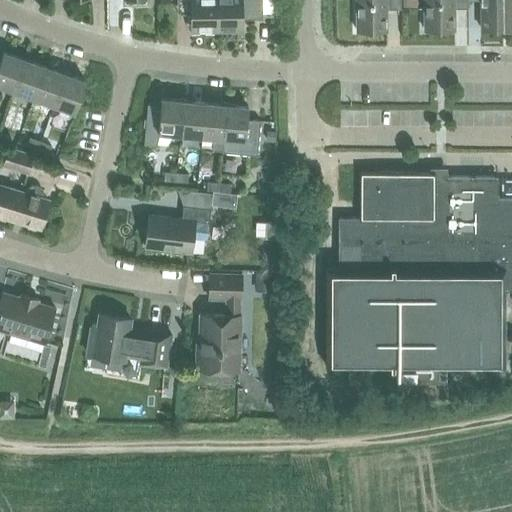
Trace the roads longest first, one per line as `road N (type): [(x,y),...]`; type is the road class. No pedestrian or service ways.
road 1 (track): [(0,445),(330,444),(511,417)]
road 2 (residential): [(83,273),(132,55)]
road 3 (residential): [(511,74),(307,75)]
road 4 (residential): [(307,75),(205,71),(132,55)]
road 5 (residential): [(132,55),(53,36),(0,10)]
